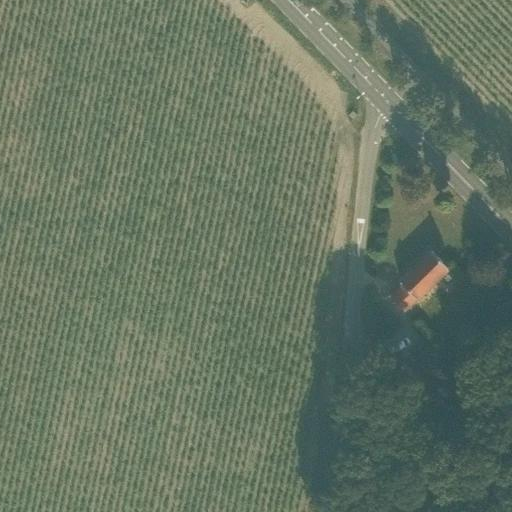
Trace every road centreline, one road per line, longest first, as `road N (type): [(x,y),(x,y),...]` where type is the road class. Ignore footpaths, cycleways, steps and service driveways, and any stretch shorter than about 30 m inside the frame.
road 1 (unclassified): [(384,101),(369,133),(340,511)]
road 2 (secondary): [(511,232),(384,101)]
road 3 (secondary): [(384,101),(291,0)]
